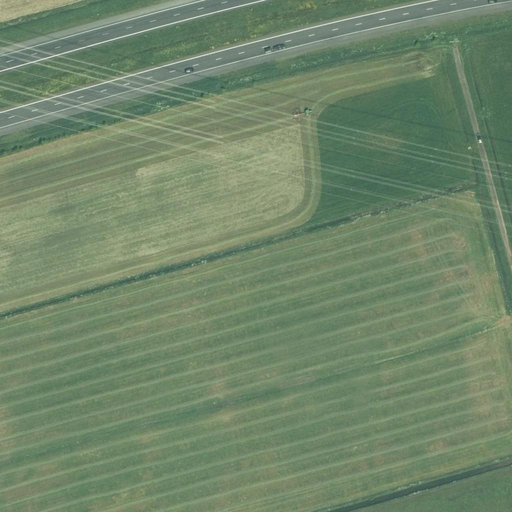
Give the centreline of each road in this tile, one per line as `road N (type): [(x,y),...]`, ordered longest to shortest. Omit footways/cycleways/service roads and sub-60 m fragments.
road 1 (motorway): [(0,120),(319,35),(487,0)]
road 2 (motorway): [(232,0),(0,62)]
road 3 (unclassified): [(511,264),(455,50)]
